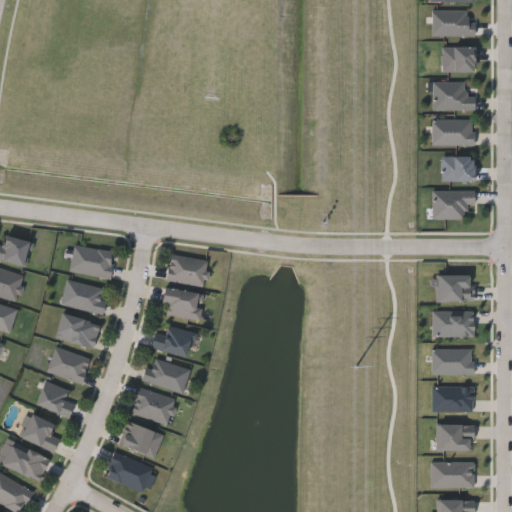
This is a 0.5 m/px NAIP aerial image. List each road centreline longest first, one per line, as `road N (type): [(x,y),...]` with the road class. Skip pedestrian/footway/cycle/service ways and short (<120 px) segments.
road 1 (residential): [(505,511),(508,0)]
road 2 (residential): [(503,245),(299,244),(0,206)]
road 3 (residential): [(55,511),(107,401),(147,225)]
